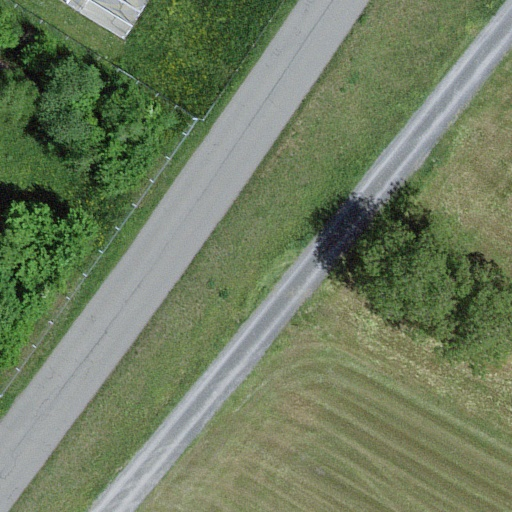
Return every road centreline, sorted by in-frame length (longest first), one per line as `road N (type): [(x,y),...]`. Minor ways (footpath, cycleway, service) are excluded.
road 1 (track): [(116,511),(511,32)]
road 2 (unclassified): [(319,0),(0,448)]
